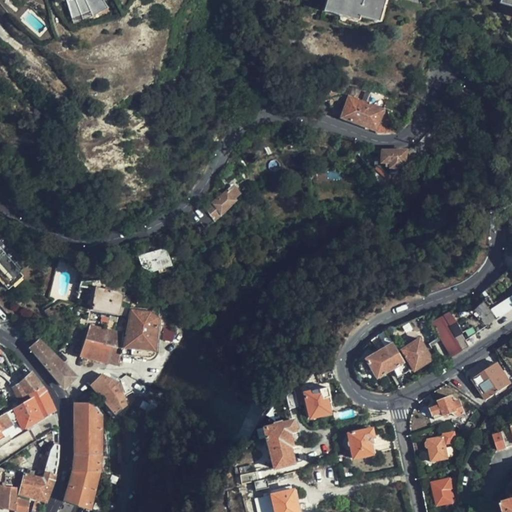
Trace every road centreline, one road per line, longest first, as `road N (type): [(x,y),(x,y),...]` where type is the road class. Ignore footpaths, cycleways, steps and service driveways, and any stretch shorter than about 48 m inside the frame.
road 1 (tertiary): [(400,398),(360,395),(345,375),(347,353),(373,324),(464,290),(495,257),(487,104),(464,71),(441,75),(420,123),(389,142),(295,115),(249,121),(188,204),(124,236),(55,234),(0,199)]
road 2 (tertiary): [(0,337),(43,372),(63,407),(65,462),(48,511)]
road 3 (tertiary): [(511,328),(400,398)]
